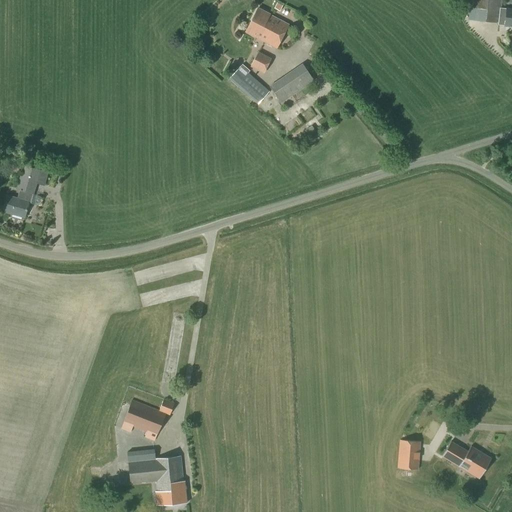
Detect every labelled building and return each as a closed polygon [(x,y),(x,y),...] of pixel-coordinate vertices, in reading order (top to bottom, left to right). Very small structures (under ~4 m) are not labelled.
[(511,27),(511,9),(507,9),(507,6),(501,6),(502,0),(470,0),(469,9),(479,10),(478,21),(505,24),(505,26),(511,27)] [(277,3),(274,9),(280,12),(283,6),(277,3)] [(276,48),(288,25),(269,15),(270,15),(258,8),(245,33),(276,48)] [(263,74),(271,59),(258,52),(250,67),(263,74)] [(280,104),(314,81),(302,64),(283,77),(269,87),(280,104)] [(258,104),(269,92),(240,67),(229,79),(258,104)] [(315,125),(309,129),(314,136),(320,132),(315,125)] [(42,186),(46,172),(23,165),(16,189),(19,190),(17,199),(6,196),(2,211),(24,218),(29,203),(30,204),(33,195),(36,184),(42,186)] [(170,415),(174,404),(163,400),(159,411),(131,401),(123,422),(121,429),(130,433),(132,427),(146,433),(144,438),(154,441),(165,414),(170,415)] [(397,468),(416,469),(418,469),(420,442),(399,440),(397,468)] [(499,455),(511,460),(511,447),(503,444),(499,455)] [(478,480),(492,466),(476,449),(470,453),(467,450),(458,458),(461,462),(460,464),(466,470),(468,469),(478,480)] [(154,459),(153,450),(127,452),(128,462),(130,484),(156,481),(157,492),(156,492),(157,505),(186,503),(184,482),(183,482),(180,457),(154,459)]
